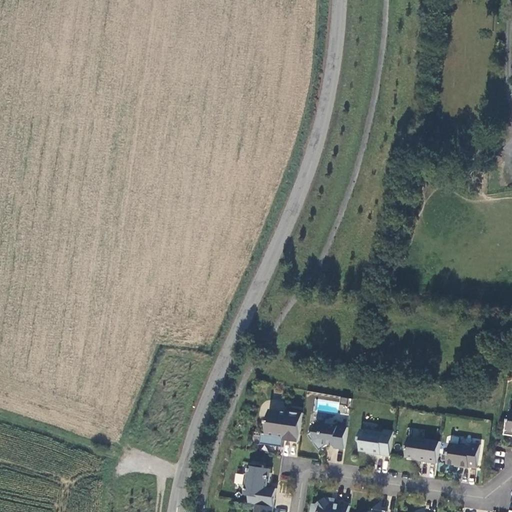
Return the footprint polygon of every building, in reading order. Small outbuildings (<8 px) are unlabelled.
[(300,443),(304,413),(288,411),(287,413),(271,410),(267,435),(280,437),(280,435),(285,436),(285,438),(285,441),(300,443)] [(345,450),(349,428),(317,423),(316,430),(309,435),(320,451),(329,445),(336,446),(335,448),(345,450)] [(391,457),(395,432),(385,431),(385,434),(362,430),(360,440),(362,443),(361,451),(373,453),(373,454),(391,457)] [(438,464),(441,442),(410,437),(407,458),(420,460),(420,461),(438,464)] [(478,468),(481,445),(473,444),(472,447),(451,444),(448,464),(461,466),(461,467),(470,468),(470,467),(478,468)] [(264,468),(264,466),(252,464),(250,475),(246,474),(244,486),(247,486),(245,495),(251,496),(250,504),(257,505),(275,507),(278,489),(268,487),(269,482),(271,483),(272,473),(271,473),(271,469),(264,468)] [(242,485),(243,474),(235,473),(234,484),(242,485)] [(331,504),(326,498),(317,505),(321,510),(320,511),(349,511),(351,506),(335,504),(334,505),(331,504)]
